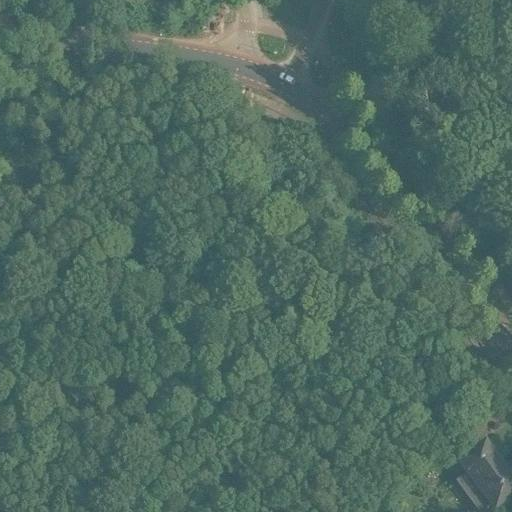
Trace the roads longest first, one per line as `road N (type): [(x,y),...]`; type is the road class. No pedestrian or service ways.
road 1 (tertiary): [(511,346),(329,112),(286,85)]
road 2 (tertiary): [(239,67),(0,31)]
